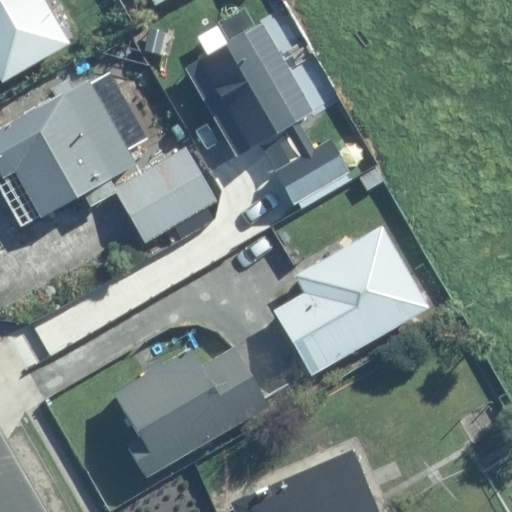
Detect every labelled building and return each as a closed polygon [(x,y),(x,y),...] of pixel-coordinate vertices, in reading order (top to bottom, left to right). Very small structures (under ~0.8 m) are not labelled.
[(0,0),(0,77),(6,87),(73,47),(45,0),(0,0)] [(149,0),(156,12),(177,0),(149,0)] [(313,116),(259,28),(185,74),(240,161),(283,135),(298,158),(273,173),(293,207),(352,172),(332,138),(315,148),(299,125),(313,116)] [(112,190),(138,172),(91,90),(0,140),(0,186),(28,237),(112,190)] [(314,384),(433,315),(383,229),(294,280),(304,297),(274,315),(314,384)] [(148,485),(269,410),(232,351),(198,372),(186,353),(115,397),(141,439),(125,449),(148,485)] [(382,511),(358,457),(233,511),(382,511)]
